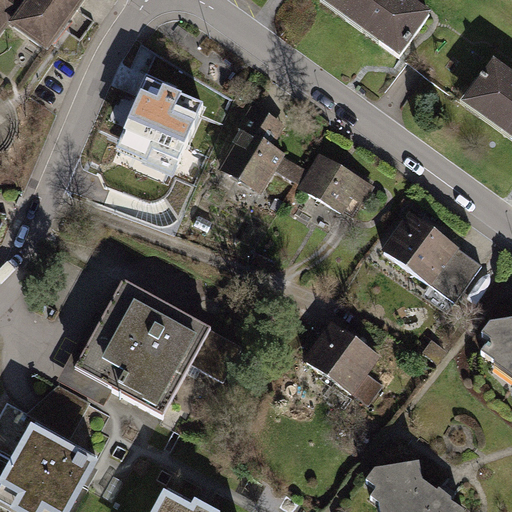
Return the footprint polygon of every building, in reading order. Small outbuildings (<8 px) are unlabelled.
[(0,0),(0,28),(7,19),(20,0),(0,0)] [(81,0),(33,0),(31,4),(25,0),(20,0),(7,19),(47,48),(81,0)] [(404,0),(324,0),(320,6),(401,65),(433,20),(404,0)] [(511,74),(494,62),(459,108),(511,146),(511,74)] [(208,169),(238,94),(179,70),(164,110),(165,111),(153,141),(171,148),(160,174),(168,177),(163,189),(170,192),(165,206),(155,203),(147,221),(178,233),(204,168),(208,169)] [(245,137),(219,179),(261,201),(276,176),(301,190),(298,195),(354,228),(375,190),(318,157),(310,174),(273,153),(287,127),(254,107),(238,133),(245,137)] [(412,218),(380,257),(454,312),(482,269),(412,218)] [(163,425),(194,370),(225,389),(245,353),(124,288),(75,376),(163,425)] [(511,322),(486,329),(482,362),(511,386),(511,322)] [(333,327),(304,367),(369,412),(384,388),(370,377),(382,362),(333,327)] [(0,490),(0,511),(72,511),(99,460),(70,446),(91,405),(59,388),(29,416),(9,404),(0,421),(0,457),(14,465),(0,490)] [(370,477),(376,511),(459,511),(421,485),(420,472),(370,477)] [(156,511),(204,511),(168,492),(156,511)]
